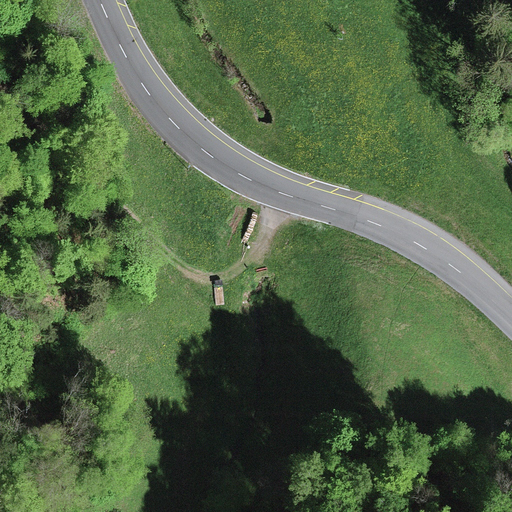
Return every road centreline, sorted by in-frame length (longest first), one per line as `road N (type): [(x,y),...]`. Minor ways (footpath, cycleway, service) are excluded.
road 1 (tertiary): [(511,319),(451,263),(351,214),(255,184),(170,119),(96,0)]
road 2 (track): [(286,193),(244,267),(213,282),(199,278),(0,105)]
road 3 (track): [(511,454),(436,443),(351,466),(328,511)]
